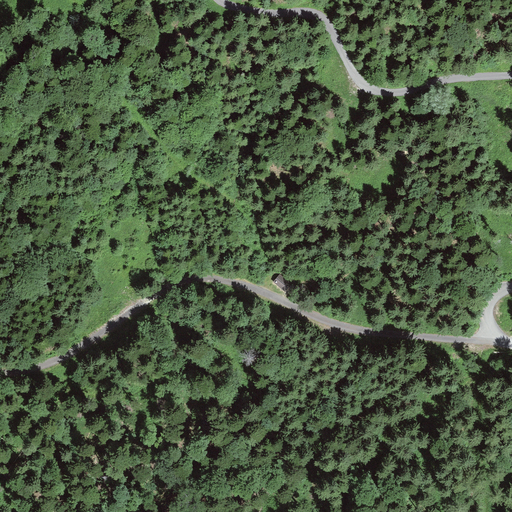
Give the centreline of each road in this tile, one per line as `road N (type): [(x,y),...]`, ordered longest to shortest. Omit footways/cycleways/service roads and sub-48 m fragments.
road 1 (track): [(489,335),(432,339),(358,330),(228,280),(192,276),(156,289),(49,360),(0,372)]
road 2 (track): [(511,75),(383,92),(356,79),(326,23),(312,13),(246,11),(220,0)]
